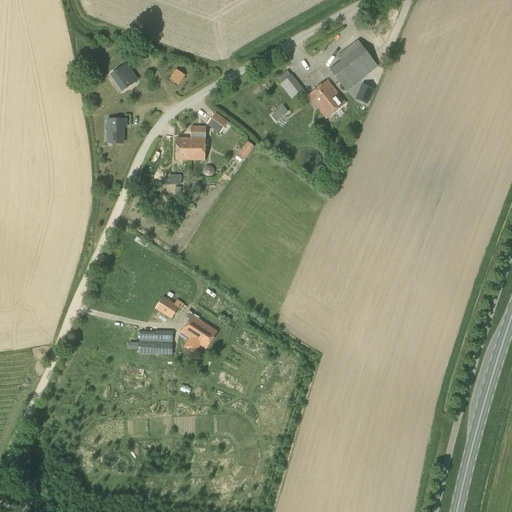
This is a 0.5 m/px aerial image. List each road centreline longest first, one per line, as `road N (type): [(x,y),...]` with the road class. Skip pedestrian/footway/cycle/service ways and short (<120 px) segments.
road 1 (unclassified): [(11,458),(138,153),(179,103),(378,0)]
road 2 (primary): [(458,511),(511,315)]
